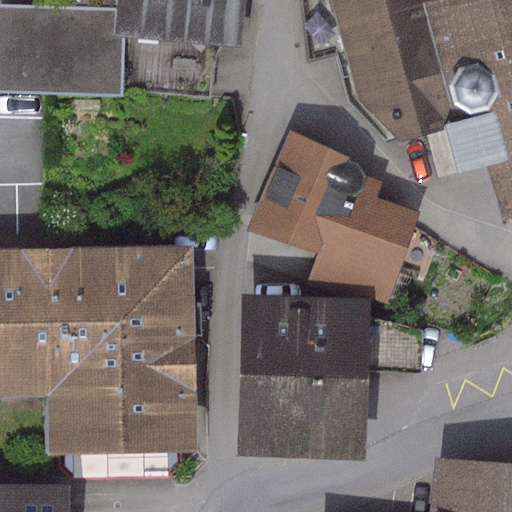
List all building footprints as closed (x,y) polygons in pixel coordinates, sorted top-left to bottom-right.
[(31,0),(32,6),(110,9),(111,0),(31,0)] [(111,0),(110,9),(109,34),(123,34),(122,87),(209,100),(211,65),(223,48),(237,49),(240,0),(111,0)] [(307,0),(312,52),(338,45),(353,99),(396,141),(436,130),(448,174),(480,165),(466,114),(450,119),(418,3),(428,0),(307,0)] [(511,0),(428,0),(418,3),(450,119),(466,114),(480,165),(479,167),(493,219),(511,214),(511,0)] [(32,6),(0,4),(0,93),(121,99),(122,87),(123,34),(109,34),(110,9),(32,6)] [(343,156),(285,132),(244,231),(314,253),(304,283),(384,300),(417,212),(374,197),(377,182),(343,156)] [(186,245),(0,248),(0,400),(39,400),(40,455),(61,455),(62,467),(73,479),(168,478),(181,467),(181,455),(190,454),(186,245)] [(365,299),(236,294),(230,455),(359,460),(365,299)] [(424,511),(511,511),(511,463),(429,457),(424,511)] [(63,511),(63,485),(0,484),(0,511),(63,511)]
